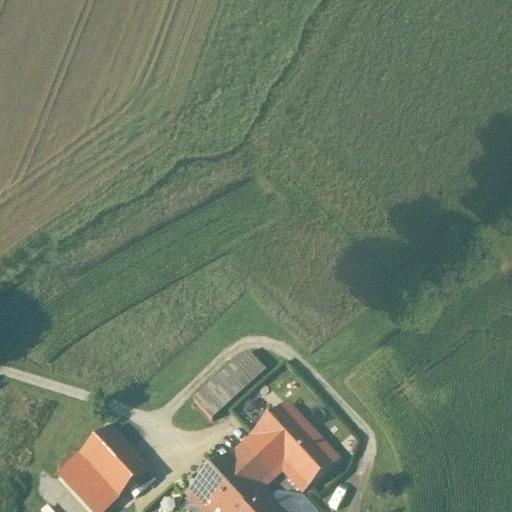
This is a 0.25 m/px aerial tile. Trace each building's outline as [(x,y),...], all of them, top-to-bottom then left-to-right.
[(248,355),(196,405),(215,424),(266,375),(248,355)] [(335,460),(287,407),(243,447),(273,480),(283,470),(302,490),(335,460)] [(153,476),(114,434),(83,462),(122,504),(153,476)] [(273,480),(243,447),(233,456),(234,457),(234,458),(263,489),(273,480)] [(232,457),(190,495),(189,496),(190,497),(204,511),(257,511),(272,499),(263,489),(234,458),(234,457),(233,456),(231,457),(232,457)] [(283,511),(272,499),(257,511),(283,511)]
